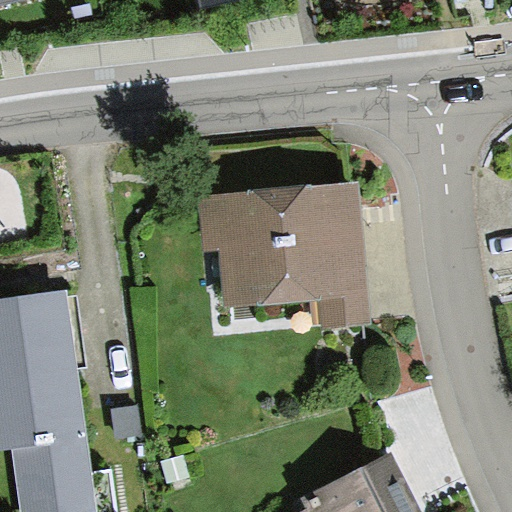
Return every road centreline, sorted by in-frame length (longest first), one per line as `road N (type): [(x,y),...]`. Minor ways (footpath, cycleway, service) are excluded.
road 1 (residential): [(428,80),(0,128)]
road 2 (residential): [(511,486),(488,437),(452,300),(428,80)]
